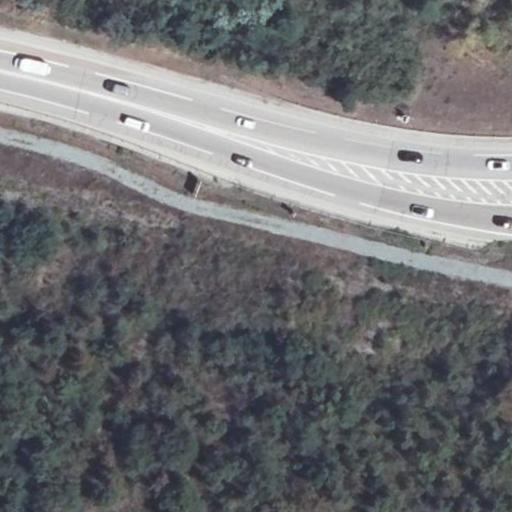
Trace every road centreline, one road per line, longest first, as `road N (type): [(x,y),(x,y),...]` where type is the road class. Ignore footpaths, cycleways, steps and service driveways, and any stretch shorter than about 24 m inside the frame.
road 1 (trunk): [(98,97),(247,159),(360,194),(511,220)]
road 2 (trunk): [(511,170),(260,134),(98,97)]
